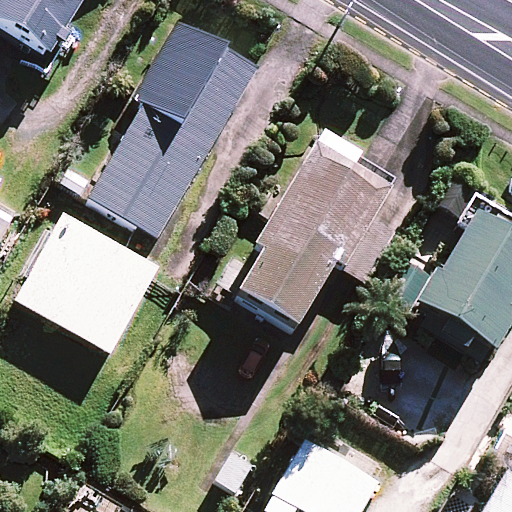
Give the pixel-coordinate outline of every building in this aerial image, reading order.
[(86,0),(0,0),(0,35),(46,64),(86,0)] [(252,75),(175,30),(131,103),(141,109),(86,203),(153,243),(252,75)] [(387,194),(311,149),(225,296),(291,334),(329,270),(339,276),(387,194)] [(492,356),(511,320),(511,238),(472,216),(416,313),(440,327),(432,342),(461,359),(469,343),(492,356)] [(152,274),(60,223),(13,307),(105,359),(152,274)] [(508,469),(481,511),(511,511),(511,404),(482,453),(508,469)] [(357,511),(371,489),(301,448),(263,511),(357,511)] [(250,469),(226,454),(206,485),(231,500),(250,469)] [(114,511),(81,491),(68,511),(114,511)]
